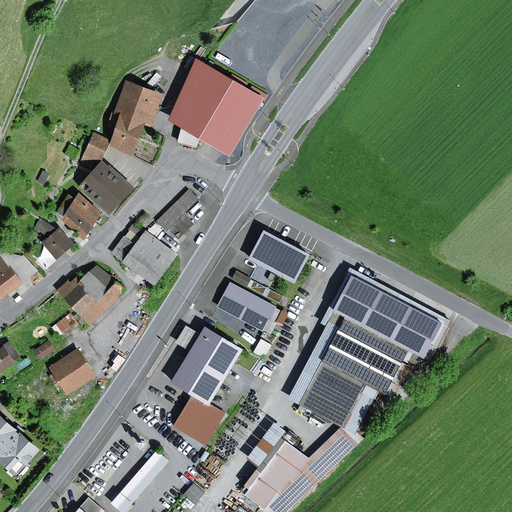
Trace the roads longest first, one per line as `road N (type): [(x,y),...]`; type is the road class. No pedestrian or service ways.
road 1 (primary): [(30,511),(116,399),(244,190)]
road 2 (unclassified): [(244,190),(192,164),(167,167),(97,245),(0,321)]
road 3 (unclassified): [(244,190),(511,332)]
road 4 (primary): [(244,190),(378,0)]
road 5 (unknown): [(350,248),(273,391),(235,374)]
road 6 (track): [(59,0),(0,136)]
road 7 (unknown): [(116,399),(175,451),(142,511)]
road 8 (unknown): [(109,511),(131,444),(120,430),(94,452),(77,454)]
